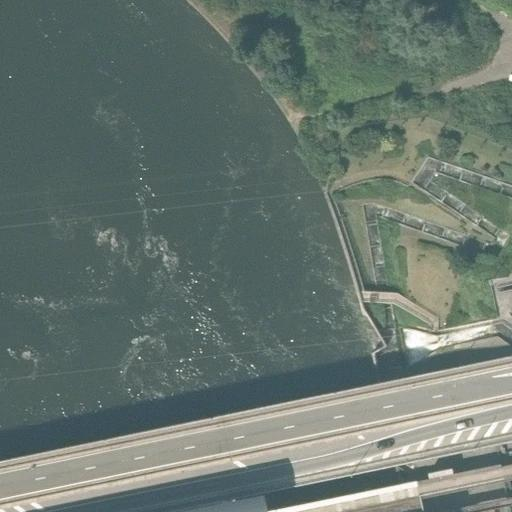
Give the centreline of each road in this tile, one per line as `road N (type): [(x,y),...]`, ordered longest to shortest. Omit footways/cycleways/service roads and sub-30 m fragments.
road 1 (secondary): [(511,383),(0,486)]
road 2 (secondary): [(76,511),(335,459),(511,410)]
